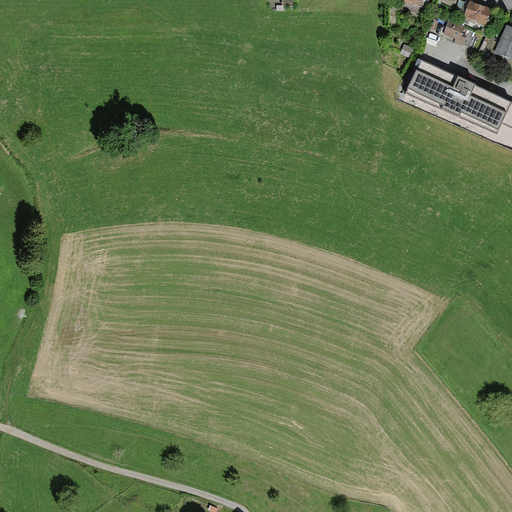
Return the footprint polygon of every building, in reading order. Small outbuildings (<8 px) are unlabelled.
[(401,0),(400,10),(417,14),(419,6),(424,7),(425,0),(401,0)] [(469,0),(462,17),(482,26),(490,8),(470,0),(469,0)] [(454,43),(461,46),(467,30),(450,23),(445,36),(455,40),(454,43)] [(497,55),(511,61),(511,29),(509,28),(497,55)] [(399,51),(408,55),(411,48),(402,45),(399,51)] [(511,103),(418,62),(403,94),(498,136),(503,126),(511,129),(511,103)]
